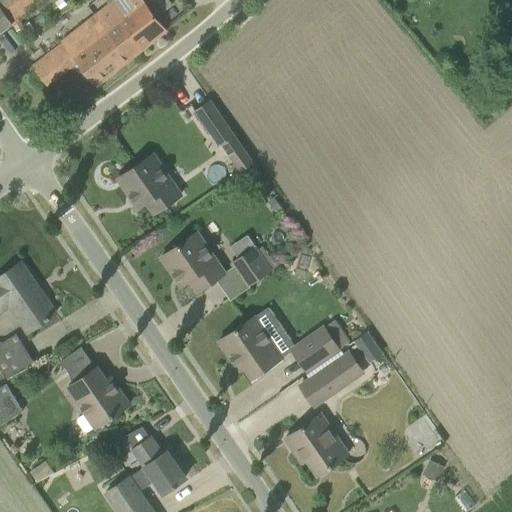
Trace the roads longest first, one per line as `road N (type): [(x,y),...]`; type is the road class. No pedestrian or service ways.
road 1 (tertiary): [(270,511),(30,162)]
road 2 (unclassified): [(30,162),(245,0)]
